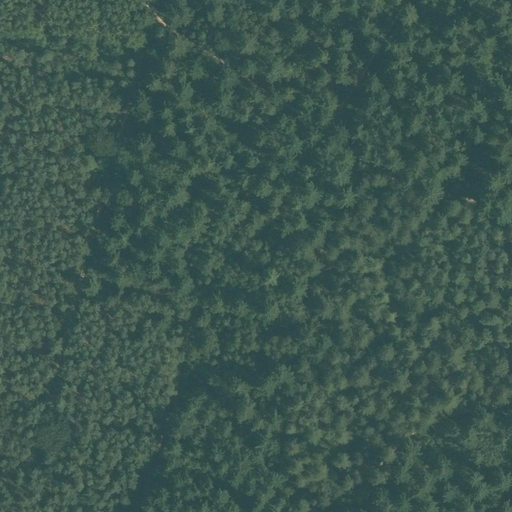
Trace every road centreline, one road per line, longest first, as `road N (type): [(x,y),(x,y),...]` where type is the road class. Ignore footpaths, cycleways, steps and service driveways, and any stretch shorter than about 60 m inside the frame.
road 1 (track): [(409,0),(341,116),(290,175),(270,220),(216,272),(198,303),(171,413),(130,511)]
road 2 (track): [(275,511),(288,363),(329,344),(320,245),(359,175),(351,150)]
road 3 (track): [(351,150),(145,0)]
